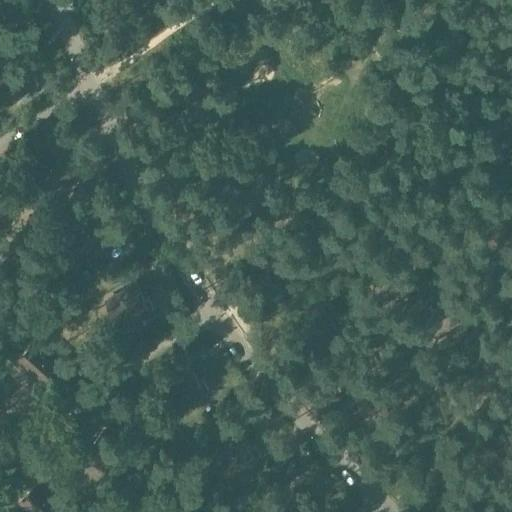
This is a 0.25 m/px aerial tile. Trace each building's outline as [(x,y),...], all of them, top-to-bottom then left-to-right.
[(14,98),(36,86),(21,62),(18,63),(16,63),(10,66),(9,69),(0,74),(0,93),(8,108),(17,103),(14,98)] [(55,185),(77,172),(62,148),(59,149),(57,149),(51,152),(50,155),(33,165),(49,194),(58,189),(55,185)] [(92,250),(113,238),(99,213),(96,215),(94,214),(88,218),(87,220),(69,231),(86,260),(95,255),(92,250)] [(135,287),(132,286),(126,289),(125,292),(107,301),(122,331),(131,326),(129,322),(151,310),(138,285),(135,287)] [(25,367),(43,383),(62,362),(59,360),(59,357),(54,353),(51,353),(36,339),(14,364),(21,371),(25,367)] [(186,406),(207,392),(191,369),(188,371),(185,370),(180,374),(179,377),(162,388),(181,416),(189,410),(186,406)] [(103,432),(84,453),(103,470),(100,474),(107,480),(129,455),(114,442),(113,439),(108,434),(105,434),(103,432)] [(238,472),(258,458),(242,435),(239,437),(236,436),(231,440),(230,443),(214,455),(233,482),(241,476),(238,472)] [(40,480),(21,502),(33,511),(58,511),(66,503),(51,490),(50,487),(45,483),(42,483),(40,480)] [(309,511),(295,494),(292,496),(290,496),(284,500),(284,503),(272,511),(309,511)]
